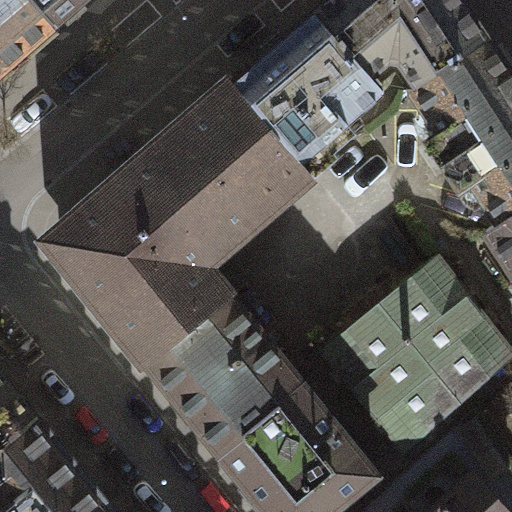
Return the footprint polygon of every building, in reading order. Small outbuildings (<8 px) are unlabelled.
[(32,0),(0,0),(0,66),(51,22),(32,0)] [(32,0),(51,22),(77,0),(32,0)] [(461,0),(325,0),(315,10),(368,72),(386,57),(401,58),(416,81),(485,35),(461,0)] [(368,72),(315,10),(237,76),(233,79),(302,159),(308,154),(325,140),(333,150),(357,130),(348,119),(383,90),(368,72)] [(511,74),(485,35),(416,81),(408,86),(439,131),(428,139),(458,183),(469,176),(499,219),(511,210),(511,74)] [(64,222),(58,257),(149,363),(228,296),(192,254),(265,192),(273,201),(310,169),(302,159),(233,79),(64,222)] [(511,210),(499,219),(486,228),(511,266),(511,210)] [(511,346),(438,256),(325,347),(402,442),(511,352),(511,346)] [(221,448),(300,381),(228,296),(149,363),(221,448)] [(0,441),(33,414),(0,375),(0,441)] [(221,448),(275,511),(325,511),(375,470),(300,381),(221,448)] [(0,495),(4,500),(0,503),(0,511),(102,511),(109,506),(33,414),(0,441),(0,495)] [(503,511),(470,476),(430,511),(397,511),(391,504),(382,511),(503,511)]
